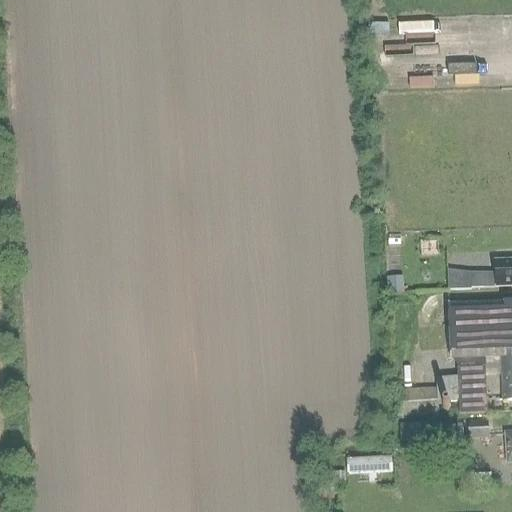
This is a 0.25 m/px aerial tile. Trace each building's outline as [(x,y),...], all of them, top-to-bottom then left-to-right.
[(408,235),(389,237),(389,251),(409,249),(408,235)] [(494,266),(495,288),(511,287),(511,262),(506,263),(506,266),(494,266)] [(488,274),(470,275),(471,289),(489,288),(488,274)] [(387,295),(403,294),(402,279),(386,280),(387,295)] [(511,305),(445,309),(448,357),(511,353),(511,305)] [(501,402),(511,401),(511,353),(448,357),(448,363),(451,363),(455,371),(455,378),(435,379),(435,389),(396,392),(397,419),(439,416),(438,404),(456,403),(456,417),(484,416),(483,364),(500,363),(501,402)] [(468,440),(489,439),(488,422),(467,423),(468,440)] [(399,426),(400,442),(440,440),(439,424),(399,426)] [(511,434),(503,435),(504,466),(511,465),(511,434)] [(396,471),(395,456),(350,458),(350,473),(396,471)] [(331,494),(345,494),(344,471),(331,471),(331,494)]
